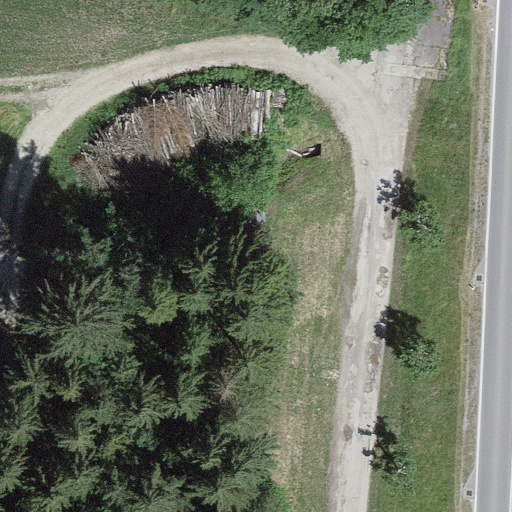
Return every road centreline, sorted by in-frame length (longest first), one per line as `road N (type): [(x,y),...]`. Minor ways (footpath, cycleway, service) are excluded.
road 1 (track): [(92,83),(172,60),(259,51),(316,69),(359,110),(378,162),(380,199),(353,511)]
road 2 (track): [(0,347),(22,167),(51,122),(92,83)]
